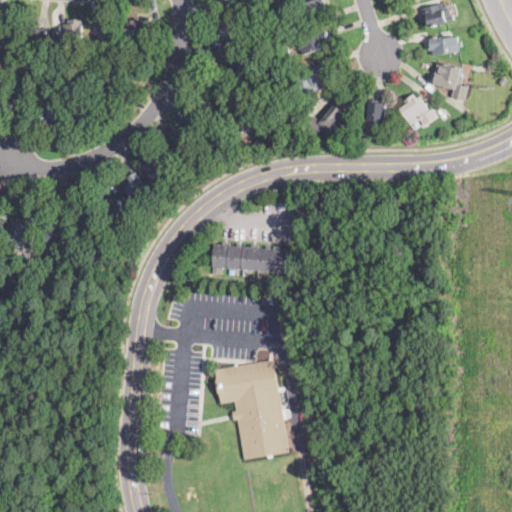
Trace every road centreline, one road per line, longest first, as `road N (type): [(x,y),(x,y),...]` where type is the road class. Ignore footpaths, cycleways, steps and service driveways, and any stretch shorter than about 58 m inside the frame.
road 1 (tertiary): [(511,138),(418,165),(288,171),(227,194),(191,225),(159,271),(145,318),(134,454),(140,511)]
road 2 (residential): [(179,0),(178,58),(144,122),(90,159),(36,167),(12,158)]
